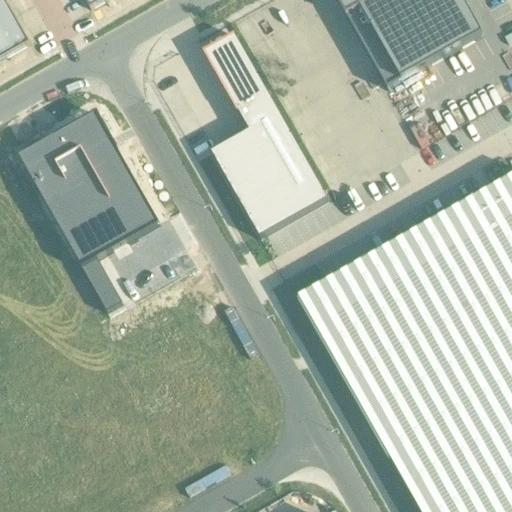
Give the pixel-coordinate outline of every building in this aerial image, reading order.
[(3,0),(0,0),(0,64),(31,47),(3,0)] [(84,0),(91,13),(113,0),(84,0)] [(335,0),(388,93),(483,39),(461,0),(335,0)] [(232,41),(205,56),(250,134),(212,156),(261,242),(267,238),(329,203),(235,38),(232,40),(232,41)] [(97,117),(20,161),(83,272),(160,228),(97,117)] [(483,197),(299,301),(418,511),(511,511),(511,180),(494,190),(483,197)]
